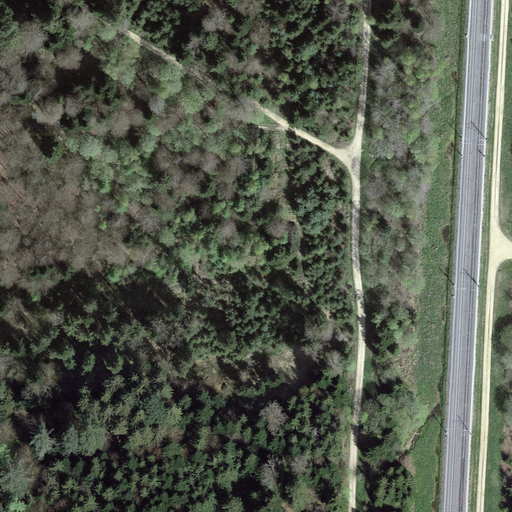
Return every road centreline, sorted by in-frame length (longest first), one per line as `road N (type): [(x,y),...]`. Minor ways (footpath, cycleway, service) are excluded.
road 1 (track): [(506,0),(480,511)]
road 2 (track): [(368,0),(352,511)]
road 3 (track): [(75,0),(359,169)]
road 4 (track): [(0,129),(298,133)]
